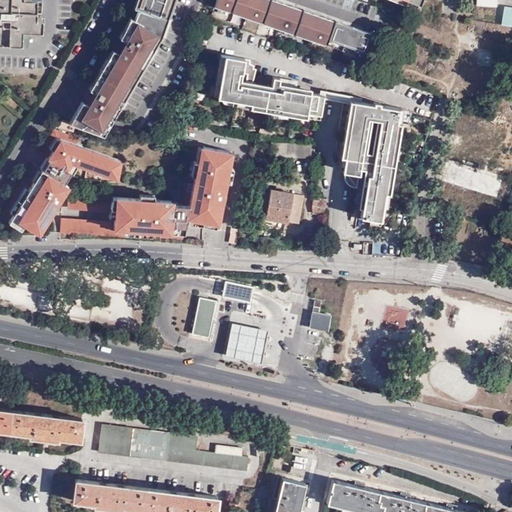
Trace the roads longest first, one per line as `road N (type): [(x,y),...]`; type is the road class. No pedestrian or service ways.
road 1 (primary): [(511,449),(0,326)]
road 2 (primary): [(0,350),(511,473)]
road 3 (residential): [(0,251),(176,253),(455,275),(511,289)]
road 4 (residential): [(0,185),(113,0)]
road 5 (unknown): [(257,484),(50,459)]
